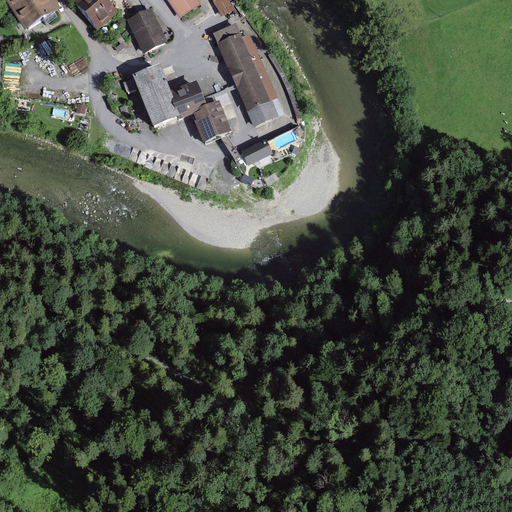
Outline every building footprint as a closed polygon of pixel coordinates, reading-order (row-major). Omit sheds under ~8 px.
[(60,13),(51,0),(1,0),(24,36),(60,13)] [(98,33),(118,17),(104,0),(78,0),(74,3),(98,33)] [(203,3),(200,0),(167,0),(181,19),(203,3)] [(214,0),(222,18),(237,11),(232,0),(214,0)] [(143,56),(170,44),(154,11),(128,23),(143,56)] [(236,29),(215,38),(255,127),(276,117),(236,29)] [(205,145),(229,135),(214,97),(202,102),(196,86),(169,97),(159,70),(135,80),(155,129),(193,114),(205,145)] [(490,117),(503,117),(503,91),(490,91),(490,117)] [(271,155),(266,145),(246,155),(251,164),(271,155)]
